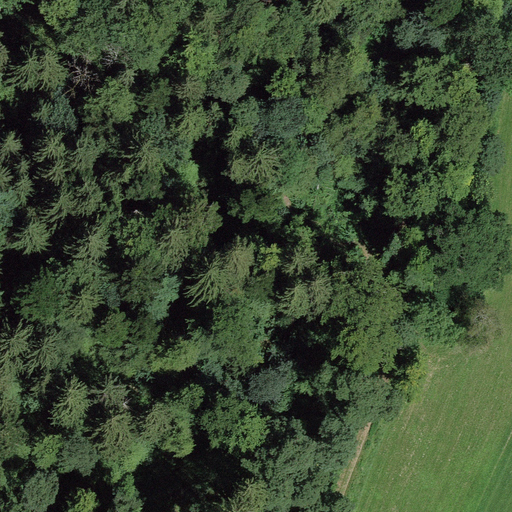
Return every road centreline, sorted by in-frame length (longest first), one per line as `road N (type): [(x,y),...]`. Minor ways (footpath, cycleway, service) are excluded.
road 1 (track): [(485,0),(445,191),(410,304)]
road 2 (track): [(410,304),(329,511)]
